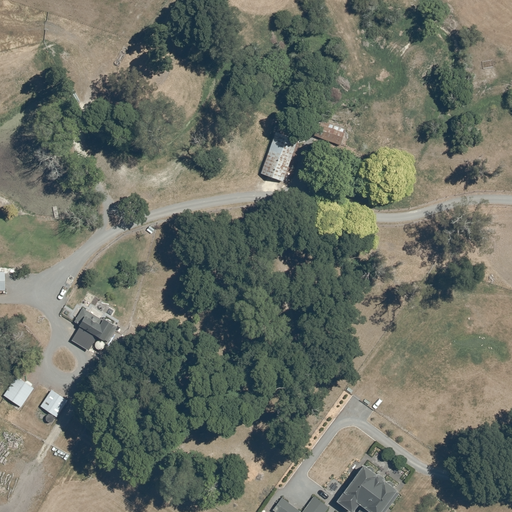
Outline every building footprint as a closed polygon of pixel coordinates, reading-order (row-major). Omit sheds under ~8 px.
[(346,125),(328,119),(321,138),(339,144),(346,125)] [(295,138),(276,131),(261,172),(281,179),(288,160),(295,138)] [(102,320),(82,307),(73,321),(103,340),(113,324),(103,318),(102,320)] [(34,387),(14,375),(2,394),(21,406),(34,387)] [(67,399),(52,389),(41,405),(56,415),(67,399)] [(82,459),(58,442),(52,450),(77,467),(82,459)] [(385,511),(402,490),(365,463),(336,501),(350,511),(385,511)] [(326,511),(330,506),(315,495),(303,511),(326,511)] [(300,511),(302,510),(284,496),(274,508),(279,511),(300,511)]
